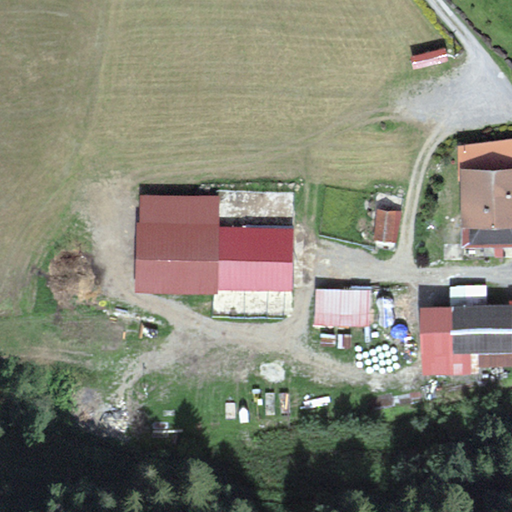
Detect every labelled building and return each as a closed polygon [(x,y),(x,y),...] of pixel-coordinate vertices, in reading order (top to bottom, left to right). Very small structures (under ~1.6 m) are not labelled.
[(511,146),(459,147),(459,179),(464,178),(464,223),(469,223),(469,242),(511,241),(511,146)] [(397,213),(380,212),(378,237),(395,239),(397,213)] [(289,287),(291,228),(140,225),(139,288),(213,290),(213,285),(289,287)] [(315,320),(372,322),(373,283),(317,281),(315,320)] [(510,306),(423,308),(424,373),(484,372),(484,361),(511,361),(511,350),(511,349),(511,300),(510,300),(510,306)] [(329,322),(328,332),(356,333),(357,322),(329,322)]
